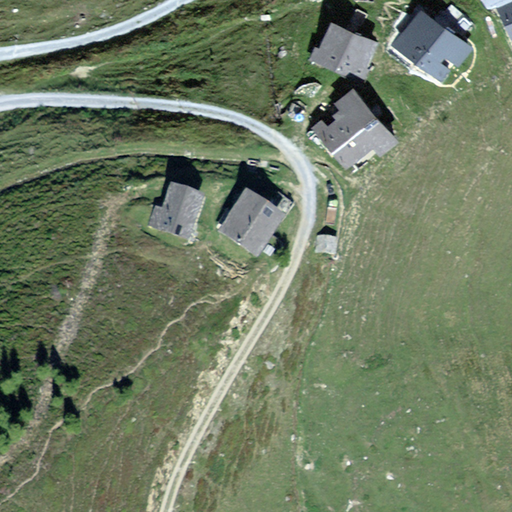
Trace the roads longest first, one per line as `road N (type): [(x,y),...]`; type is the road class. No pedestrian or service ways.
road 1 (track): [(0,104),(84,98),(212,111),(270,134),(306,172),(310,202),(297,254),(203,420),(164,511)]
road 2 (track): [(182,0),(88,40),(0,54)]
